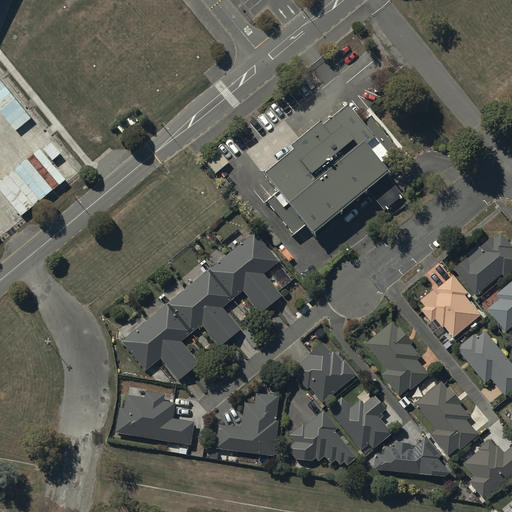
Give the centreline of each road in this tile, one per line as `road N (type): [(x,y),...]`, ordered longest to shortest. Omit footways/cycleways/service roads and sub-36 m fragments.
road 1 (unclassified): [(0,281),(267,62)]
road 2 (residential): [(354,290),(507,168)]
